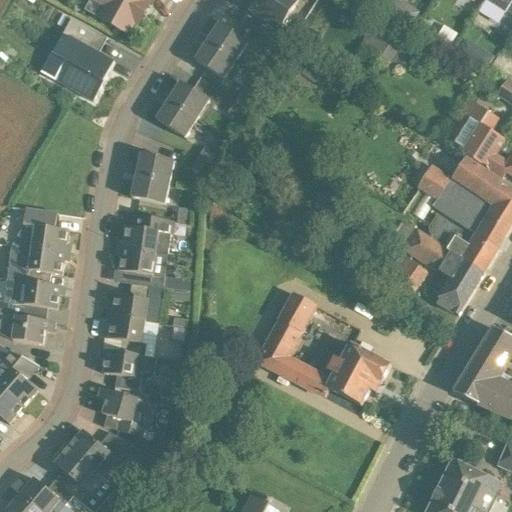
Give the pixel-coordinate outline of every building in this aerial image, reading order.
[(95,0),(108,8),(102,19),(128,34),(134,22),(138,25),(149,6),(145,4),(146,0),(95,0)] [(237,0),(237,2),(281,31),(300,0),(237,0)] [(511,0),(486,0),(511,16),(511,0)] [(409,33),(417,20),(403,11),(395,24),(409,33)] [(100,56),(89,50),(97,35),(73,21),(63,38),(70,41),(60,59),(69,65),(59,84),(94,104),(115,65),(100,56)] [(404,42),(375,25),(359,52),(388,69),(404,42)] [(250,45),(222,27),(221,26),(212,39),(214,41),(210,46),(215,49),(237,64),(250,45)] [(473,52),(472,46),(464,42),(458,53),(469,59),(473,52)] [(237,64),(215,49),(210,46),(207,51),(205,50),(196,63),(224,82),(237,64)] [(274,61),(281,50),(273,46),(266,56),(274,61)] [(511,60),(501,53),(490,70),(509,82),(511,84),(511,60)] [(269,73),(261,68),(256,76),(264,81),(269,73)] [(511,84),(509,82),(500,97),(511,106),(511,84)] [(173,99),(175,100),(172,105),(198,122),(210,103),(182,85),(173,99)] [(242,94),(236,105),(243,109),(250,99),(242,94)] [(511,158),(509,163),(499,157),(507,144),(494,135),(480,126),(489,114),(489,113),(471,101),(443,144),(462,156),(463,155),(503,182),(507,175),(511,177),(511,158)] [(198,122),(172,105),(168,110),(166,109),(157,123),(186,141),(198,122)] [(236,105),(229,115),(236,120),(243,109),(236,105)] [(206,150),(199,160),(206,165),(214,155),(206,150)] [(176,164),(143,157),(142,157),(139,172),(141,173),(140,179),(171,186),(176,164)] [(192,171),(199,176),(206,165),(199,160),(192,171)] [(511,231),(511,191),(466,161),(459,173),(452,184),(436,174),(433,171),(420,191),(439,203),(435,210),(475,236),(479,238),(500,251),(511,231)] [(166,208),(171,186),(140,179),(138,185),(136,185),(132,201),(166,208)] [(56,232),(58,216),(27,212),(24,228),(18,239),(21,241),(20,249),(66,256),(69,234),(56,232)] [(187,226),(189,213),(180,212),(178,225),(187,226)] [(500,251),(479,238),(475,236),(469,246),(467,245),(472,237),(439,216),(429,230),(433,238),(432,241),(419,233),(409,249),(407,251),(426,264),(438,246),(485,275),(500,251)] [(135,219),(134,230),(126,229),(123,252),(168,258),(171,237),(173,237),(175,224),(135,219)] [(485,275),(438,246),(426,264),(454,281),(438,306),(459,318),(485,275)] [(66,256),(20,249),(13,248),(8,282),(50,288),(52,276),(63,278),(66,256)] [(164,292),(168,258),(123,252),(120,274),(131,275),(130,287),(132,287),(164,292)] [(427,274),(409,262),(397,280),(415,292),(427,274)] [(8,282),(5,303),(0,301),(0,314),(9,318),(48,324),(50,311),(58,312),(61,289),(50,288),(8,282)] [(159,326),(164,292),(132,287),(130,299),(116,297),(113,319),(146,324),(159,326)] [(189,305),(190,294),(175,292),(173,303),(189,305)] [(294,297),(280,324),(265,352),(257,348),(253,355),(261,359),(258,365),(305,389),(325,400),(330,392),(285,369),(289,361),(302,336),(316,309),(294,297)] [(55,336),(56,325),(48,324),(9,318),(0,314),(0,334),(13,343),(44,347),(45,335),(55,336)] [(146,324),(113,319),(109,341),(123,344),(121,355),(145,359),(147,347),(143,346),(146,324)] [(511,339),(494,331),(477,359),(501,371),(506,374),(511,363),(511,339)] [(334,384),(289,361),(285,369),(330,392),(362,409),(375,384),(381,387),(392,368),(353,348),(344,364),(337,361),(330,374),(337,378),(334,384)] [(0,389),(24,410),(38,393),(22,380),(30,370),(35,374),(39,369),(39,370),(40,369),(11,354),(3,350),(0,352),(0,389)] [(145,359),(121,355),(107,353),(104,376),(118,378),(116,390),(139,394),(141,381),(147,382),(154,378),(157,361),(145,359)] [(511,384),(502,380),(506,374),(501,371),(477,359),(454,396),(457,398),(511,421),(511,384)] [(24,410),(0,389),(0,418),(10,427),(24,410)] [(157,407),(101,391),(98,402),(107,404),(103,417),(107,418),(122,422),(118,433),(141,440),(144,431),(151,433),(157,407)] [(168,408),(171,394),(159,391),(155,405),(168,408)] [(110,435),(103,443),(84,433),(70,450),(106,480),(119,463),(119,464),(133,447),(110,435)] [(511,474),(511,445),(510,445),(499,468),(511,474)] [(70,450),(55,466),(71,480),(63,490),(72,497),(83,506),(106,480),(70,450)] [(502,486),(453,463),(429,511),(471,511),(473,508),(475,509),(483,493),(496,499),(502,486)] [(48,492),(35,481),(21,498),(37,511),(69,511),(64,508),(72,497),(63,490),(56,483),(48,492)] [(287,511),(255,495),(245,511),(287,511)] [(8,511),(37,511),(21,498),(8,511)]
